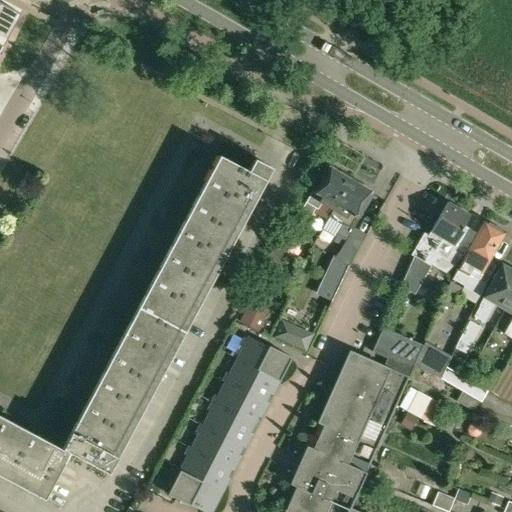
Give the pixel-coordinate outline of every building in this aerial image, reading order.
[(0,2),(0,45),(2,47),(20,13),(19,13),(0,2)] [(0,415),(0,475),(44,499),(70,452),(109,473),(273,168),(255,159),(249,171),(220,156),(63,449),(0,415)] [(332,211),(352,178),(343,173),(339,173),(331,168),(317,192),(315,191),(301,215),(309,220),(319,203),(332,211)] [(362,184),(352,178),(332,211),(321,230),(345,244),(361,218),(357,215),(370,192),(363,188),(362,184)] [(414,257),(401,287),(413,294),(431,265),(428,263),(442,238),(464,251),(474,230),(465,225),(470,216),(468,214),(469,212),(461,207),(459,209),(449,202),(428,236),(424,234),(411,255),(414,257)] [(485,222),(468,250),(451,279),(479,295),(496,266),(488,262),(504,233),(485,222)] [(335,238),(332,244),(341,250),(345,243),(335,238)] [(284,251),(274,247),(269,258),(279,263),(284,251)] [(326,272),(315,294),(332,301),(342,280),(349,264),(335,256),(333,255),(326,272)] [(511,297),(511,271),(511,272),(502,267),(485,298),(486,298),(475,318),(484,323),(496,303),(506,308),(511,297)] [(462,288),(450,282),(440,303),(450,308),(462,288)] [(270,311),(249,301),(239,323),(260,332),(270,311)] [(470,322),(455,348),(467,354),(482,328),(470,322)] [(413,366),(422,345),(382,328),(373,348),(393,357),(413,366)] [(279,381),(291,358),(269,346),(267,348),(262,346),(263,344),(262,344),(261,345),(248,338),(247,340),(244,339),(241,346),(243,347),(237,359),(279,381)] [(440,378),(445,368),(450,356),(425,341),(415,364),(440,378)] [(359,511),(350,508),(413,366),(393,357),(388,368),(349,350),(316,423),(322,426),(312,449),(306,446),(289,484),(295,487),(283,511),(359,511)] [(225,382),(268,403),(279,381),(237,359),(229,375),(226,373),(223,380),(225,382)] [(445,368),(440,378),(464,392),(470,382),(445,368)] [(482,386),(492,392),(502,375),(492,369),(482,386)] [(511,381),(502,375),(492,392),(511,403),(511,389),(508,387),(511,381)] [(225,382),(217,397),(215,396),(211,403),(256,426),(268,403),(225,382)] [(464,392),(480,401),(480,402),(486,391),(470,382),(464,392)] [(438,402),(410,388),(399,407),(408,411),(400,425),(411,431),(418,418),(423,421),(423,422),(434,427),(438,417),(431,414),(438,402)] [(202,426),(245,448),(256,426),(211,403),(208,409),(210,411),(202,426)] [(467,431),(470,435),(474,437),(479,435),(481,431),(479,426),(474,424),(469,426),(467,431)] [(245,448),(202,426),(200,425),(196,432),(199,433),(191,449),(233,471),(245,448)] [(179,471),(222,493),(233,471),(191,449),(188,447),(185,454),(187,456),(179,471)] [(460,453),(461,458),(465,461),(472,460),(474,455),(473,450),(469,447),(463,449),(460,453)] [(179,471),(174,481),(171,480),(168,487),(170,488),(167,494),(178,500),(178,501),(178,502),(179,500),(187,504),(186,506),(187,506),(187,505),(190,506),(191,504),(206,511),(211,511),(222,493),(179,471)] [(455,501),(455,503),(468,508),(472,496),(459,491),(455,501)] [(486,501),(499,506),(503,498),(490,492),(486,501)]
